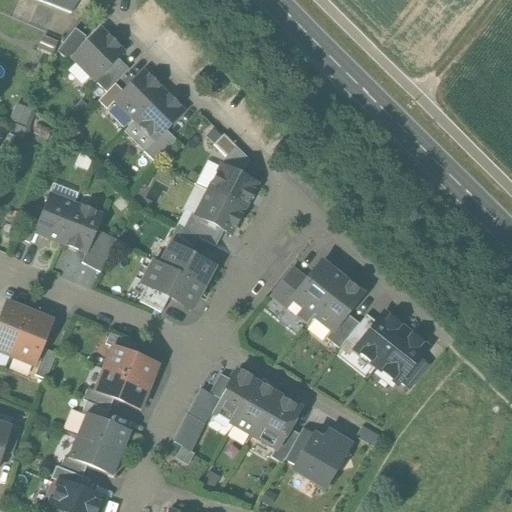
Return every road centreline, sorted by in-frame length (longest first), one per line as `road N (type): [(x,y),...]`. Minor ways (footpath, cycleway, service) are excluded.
road 1 (secondary): [(273,0),(511,237)]
road 2 (residential): [(124,26),(286,196)]
road 3 (residential): [(286,196),(448,348)]
road 4 (residential): [(0,269),(199,346)]
road 5 (residential): [(199,346),(362,428)]
road 6 (residential): [(199,346),(286,196)]
road 7 (residential): [(135,489),(199,346)]
road 8 (track): [(495,0),(416,97)]
